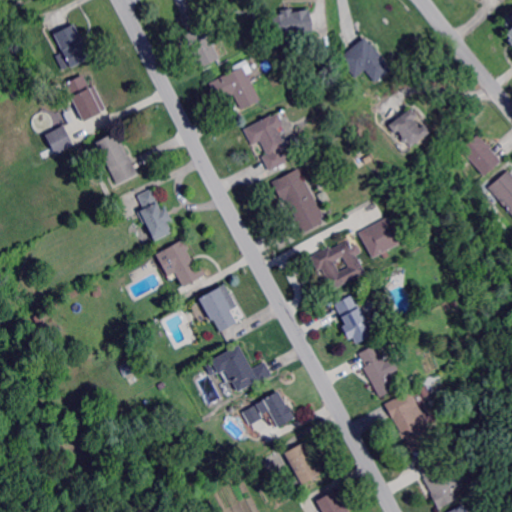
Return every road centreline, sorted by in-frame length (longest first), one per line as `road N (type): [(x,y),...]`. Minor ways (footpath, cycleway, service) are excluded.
road 1 (residential): [(121,0),(395,511)]
road 2 (residential): [(423,0),(511,108)]
